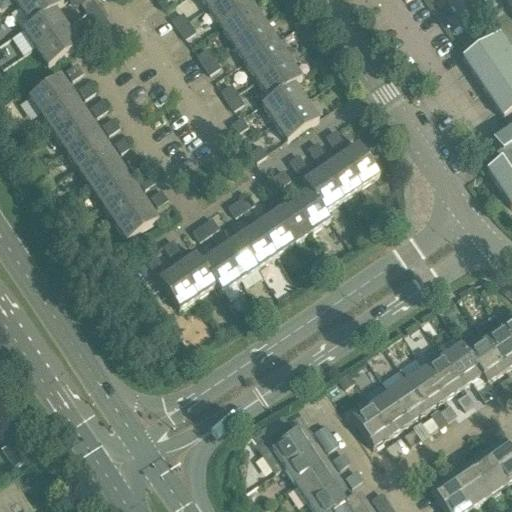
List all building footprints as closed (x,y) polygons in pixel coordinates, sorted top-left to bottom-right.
[(9,0),(18,12),(35,0),(9,0)] [(35,0),(18,12),(29,30),(30,30),(54,14),(62,9),(55,0),(35,0)] [(168,0),(154,0),(160,8),(170,2),(168,0)] [(197,0),(207,14),(228,0),(197,0)] [(220,33),(252,11),(244,0),(228,0),(207,14),(220,33)] [(511,0),(502,0),(511,14),(511,0)] [(86,18),(96,12),(89,2),(79,9),(86,18)] [(232,51),(264,29),(252,11),(220,33),(232,51)] [(96,12),(86,18),(92,28),(102,21),(96,12)] [(34,54),(66,32),(54,14),(30,30),(29,30),(21,35),(34,54)] [(178,35),(188,28),(181,18),(171,25),(178,35)] [(188,28),(178,35),(184,44),(194,37),(188,28)] [(244,69),(276,47),(264,29),(232,51),(244,69)] [(66,32),(34,54),(46,72),(78,51),(66,32)] [(511,58),(498,37),(461,62),(502,123),(505,121),(511,131),(491,146),(499,158),(494,162),(498,167),(485,176),(510,213),(511,211),(511,58)] [(256,87),(288,65),(276,47),(244,69),(256,87)] [(202,70),(212,64),(205,54),(195,61),(202,70)] [(212,64),(202,70),(208,80),(218,73),(212,64)] [(256,87),(268,104),(269,105),(293,89),(301,83),(288,65),(256,87)] [(81,79),(75,70),(65,77),(71,86),(81,79)] [(39,121),(71,99),(59,81),(27,102),(39,121)] [(88,89),(78,96),(84,105),(94,98),(88,89)] [(273,129),(305,107),(293,89),(269,105),(268,104),(260,109),(273,129)] [(226,106),(236,99),(230,90),(220,97),(226,106)] [(52,139),(84,117),(71,99),(39,121),(52,139)] [(236,99),(226,106),(232,116),(242,109),(236,99)] [(99,106),(89,112),(95,122),(105,115),(99,106)] [(305,107),(273,129),(285,147),(317,125),(305,107)] [(64,157),(96,135),(84,117),(52,139),(64,157)] [(240,123),(238,124),(230,130),(236,139),(246,132),(240,123)] [(111,124),(101,130),(107,140),(117,133),(111,124)] [(76,175),(108,153),(96,135),(64,157),(76,175)] [(341,146),(334,136),(325,142),(332,152),(341,146)] [(123,142),(113,148),(120,158),(130,151),(123,142)] [(323,158),(316,148),(307,154),(314,164),(323,158)] [(339,161),(360,193),(378,181),(357,149),(339,161)] [(249,158),(255,167),(265,160),(259,151),(249,158)] [(88,193),(120,171),(108,153),(76,175),(88,193)] [(135,159),(125,166),(132,175),(142,169),(135,159)] [(304,171),(298,161),(288,167),(295,177),(304,171)] [(321,173),(342,205),(360,193),(339,161),(321,173)] [(101,211),(133,189),(120,171),(88,193),(101,211)] [(342,205),(321,173),(301,186),(307,194),(323,218),(324,217),(342,205)] [(273,182),(279,192),(289,186),(282,176),(273,182)] [(147,177),(138,184),(144,193),(154,187),(147,177)] [(279,192),(273,182),(263,189),(270,198),(279,192)] [(113,229),(145,207),(133,189),(101,211),(113,229)] [(289,206),(311,238),(329,225),(324,217),(323,218),(307,194),(289,206)] [(160,195),(150,202),(156,211),(166,204),(160,195)] [(237,206),(244,216),(253,210),(246,200),(237,206)] [(244,216),(237,206),(228,213),(234,223),(244,216)] [(271,218),(293,250),(311,238),(289,206),(271,218)] [(145,207),(113,229),(125,247),(157,226),(145,207)] [(253,230),(275,262),(293,250),(271,218),(253,230)] [(201,230),(208,240),(217,234),(210,224),(201,230)] [(208,240),(201,230),(192,237),(198,247),(208,240)] [(235,242),(256,274),(275,262),(253,230),(235,242)] [(217,255),(238,287),(256,274),(235,242),(217,255)] [(171,246),(162,252),(169,262),(178,256),(171,246)] [(238,287),(217,255),(199,266),(215,290),(215,291),(220,299),(238,287)] [(143,264),(150,274),(159,268),(153,258),(143,264)] [(175,271),(196,303),(215,291),(215,290),(199,266),(194,258),(175,271)] [(196,303),(175,271),(156,284),(178,316),(196,303)] [(511,371),(511,348),(501,333),(500,333),(493,322),(475,335),(482,346),(483,345),(505,377),(511,371)] [(511,325),(501,333),(511,348),(511,325)] [(486,389),(505,377),(483,345),(482,346),(465,357),(464,358),(481,381),(486,389)] [(462,394),(481,381),(464,358),(465,357),(459,349),(441,362),(462,394)] [(416,363),(423,374),(444,406),(462,394),(441,362),(423,374),(416,363)] [(444,406),(423,374),(416,363),(415,364),(416,364),(400,375),(399,375),(405,386),(427,418),(444,406)] [(405,386),(399,375),(398,376),(405,386),(387,398),(409,430),(427,418),(405,386)] [(353,389),(346,380),(336,387),(342,396),(353,389)] [(499,389),(506,399),(511,395),(511,387),(509,383),(499,389)] [(478,397),(484,407),(494,401),(487,391),(478,397)] [(409,430),(387,398),(369,410),(391,442),(409,430)] [(457,406),(464,416),(473,409),(466,400),(457,406)] [(391,442),(369,410),(351,422),(372,454),(391,442)] [(439,418),(446,428),(455,422),(448,412),(439,418)] [(421,430),(428,440),(437,434),(431,424),(421,430)] [(283,474),(282,473),(314,452),(302,433),(294,439),(287,430),(255,452),(274,480),(283,474)] [(320,448),(331,442),(324,432),(314,439),(320,448)] [(403,442),(410,452),(419,446),(413,436),(403,442)] [(331,442),(320,448),(327,458),(337,451),(331,442)] [(485,458),(506,490),(511,485),(511,458),(503,445),(485,458)] [(386,454),(392,464),(401,458),(395,448),(386,454)] [(282,473),(283,474),(294,491),(327,470),(314,452),(282,473)] [(467,470),(488,502),(506,490),(485,458),(467,470)] [(339,475),(349,469),(343,459),(333,466),(339,475)] [(327,470),(294,491),(307,509),(339,488),(327,470)] [(473,511),(488,502),(467,470),(449,482),(468,511),(473,511)] [(351,493),(361,487),(355,477),(345,484),(351,493)] [(468,511),(449,482),(430,495),(441,511),(468,511)] [(339,488),(307,509),(308,511),(342,511),(351,506),(339,488)] [(374,511),(381,511),(387,508),(381,499),(371,506),(374,511)] [(366,511),(359,500),(351,506),(342,511),(366,511)]
